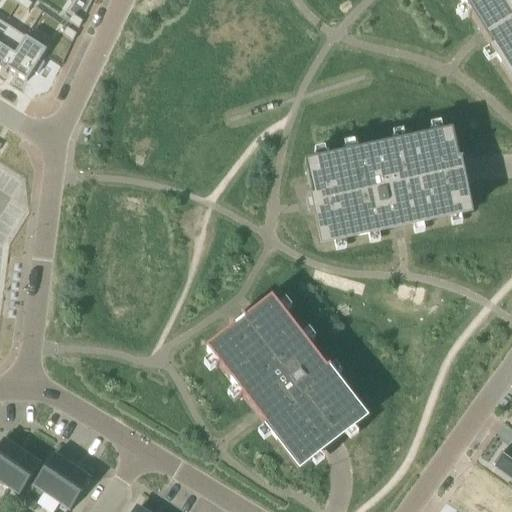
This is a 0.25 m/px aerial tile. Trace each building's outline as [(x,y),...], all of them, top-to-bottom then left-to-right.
[(24,0),(21,0),(18,5),(28,12),(32,5),(24,0)] [(511,0),(455,0),(468,20),(466,22),(467,24),(470,22),(511,89),(511,0)] [(73,16),(69,23),(79,30),(83,23),(73,16)] [(67,29),(63,36),(73,43),(77,35),(67,29)] [(0,72),(6,76),(25,48),(4,34),(0,39),(0,72)] [(25,48),(6,76),(27,90),(33,81),(37,83),(44,73),(40,71),(46,62),(25,48)] [(325,164),(302,168),(309,201),(305,202),(308,218),(313,217),(320,250),(468,218),(461,188),(457,167),(450,136),(430,141),(430,138),(428,138),(428,141),(393,149),(393,146),(390,146),(391,149),(356,157),(356,154),(354,154),(354,157),(327,163),(326,160),(324,160),(325,164)] [(232,330),(206,351),(218,367),(215,369),(217,370),(219,368),(242,397),(239,399),(240,401),(243,399),(253,412),(259,420),(298,470),(322,452),(340,438),(364,419),(309,347),(311,345),(310,344),(307,346),(285,317),(288,315),(286,313),(284,315),(272,299),(245,320),(242,316),(229,326),(232,330)] [(0,446),(0,484),(20,498),(41,466),(4,441),(0,446)] [(511,450),(511,449),(506,456),(502,453),(492,466),(496,469),(496,470),(511,481),(511,450)] [(33,487),(68,511),(70,511),(91,481),(54,456),(33,487)] [(28,497),(23,504),(33,511),(38,504),(28,497)] [(0,502),(0,507),(6,511),(9,511),(13,506),(2,499),(0,502)]
